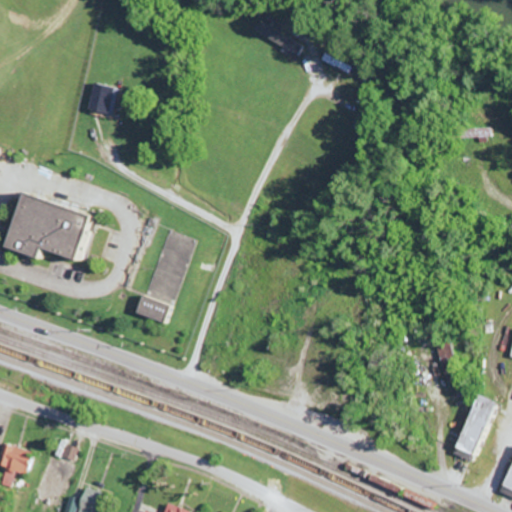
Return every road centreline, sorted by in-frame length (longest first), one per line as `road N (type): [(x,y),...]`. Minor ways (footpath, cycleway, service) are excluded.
road 1 (tertiary): [(491,511),(0,315)]
road 2 (residential): [(295,511),(199,466),(0,399)]
road 3 (residential): [(184,384),(256,188)]
